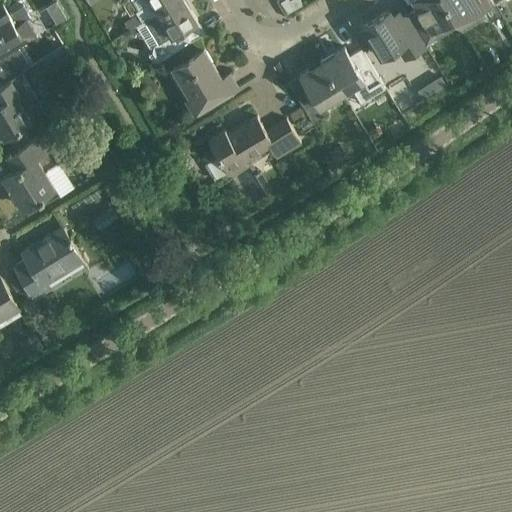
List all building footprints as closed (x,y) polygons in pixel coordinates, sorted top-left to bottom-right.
[(91,0),(86,0),(79,10),(92,19),(101,6),(91,0)] [(129,0),(143,22),(146,21),(180,0),(129,0)] [(198,20),(185,0),(180,0),(146,21),(158,41),(153,44),(152,50),(159,61),(206,33),(205,32),(204,33),(197,21),(198,20)] [(455,17),(445,0),(412,0),(421,15),(411,21),(426,46),(437,39),(432,30),(455,17)] [(496,4),(493,0),(445,0),(455,17),(460,25),(496,4)] [(37,37),(37,36),(27,18),(30,16),(24,5),(10,13),(5,5),(0,7),(0,79),(28,63),(19,48),(28,42),(29,46),(39,40),(37,37)] [(426,46),(411,21),(408,15),(398,22),(390,9),(363,26),(381,57),(398,46),(405,58),(426,46)] [(285,30),(294,26),(289,11),(279,15),(285,30)] [(386,87),(368,58),(362,48),(350,55),(345,47),(323,60),(343,93),(351,88),(359,102),(373,93),(374,94),(375,94),(371,87),(381,81),(385,87),(386,87)] [(189,93),(185,95),(195,112),(238,86),(230,73),(223,78),(204,48),(174,67),(189,93)] [(343,93),(323,60),(300,74),(306,82),(294,89),(313,122),(330,112),(325,103),(343,93)] [(35,78),(42,88),(69,72),(62,61),(35,78)] [(31,121),(26,113),(38,106),(39,102),(34,94),(30,92),(33,91),(22,72),(0,85),(0,128),(5,137),(31,121)] [(443,78),(432,84),(439,94),(449,88),(443,78)] [(209,138),(219,155),(231,175),(248,165),(245,161),(270,146),(277,157),(302,142),(287,118),(267,130),(258,115),(228,133),(226,128),(209,138)] [(60,162),(42,133),(7,154),(16,167),(4,175),(23,205),(55,186),(46,170),(60,162)] [(100,166),(107,162),(110,160),(104,150),(94,156),(100,166)] [(213,193),(226,187),(219,170),(205,176),(213,193)] [(113,206),(95,219),(102,229),(120,216),(113,206)] [(15,266),(34,296),(51,286),(47,280),(83,259),(64,226),(23,251),(27,258),(15,266)] [(0,314),(2,319),(19,308),(0,276),(0,314)]
